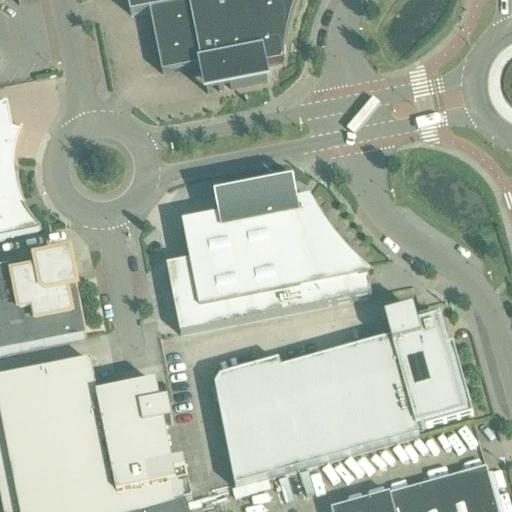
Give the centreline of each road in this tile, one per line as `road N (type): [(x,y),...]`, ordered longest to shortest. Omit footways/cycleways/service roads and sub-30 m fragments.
road 1 (unclassified): [(511,375),(487,303),(381,217),(356,138)]
road 2 (unclassified): [(350,106),(140,148)]
road 3 (unclassified): [(147,177),(356,138)]
road 4 (unclassified): [(135,365),(108,217)]
road 5 (unclassified): [(88,129),(64,146),(59,189),(79,212),(108,217)]
road 6 (unclassified): [(88,129),(63,0)]
road 7 (unclassified): [(356,138),(485,119)]
road 8 (unclassified): [(476,79),(350,106)]
